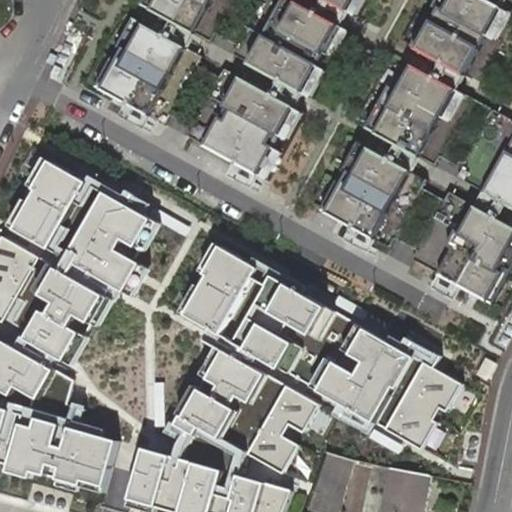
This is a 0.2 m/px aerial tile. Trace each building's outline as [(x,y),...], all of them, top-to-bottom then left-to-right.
[(140,0),(138,5),(191,35),(211,0),(140,0)] [(339,28),(287,0),(282,0),(247,66),(302,95),(339,28)] [(354,0),(318,0),(346,15),(354,0)] [(425,20),(410,47),(464,78),(501,13),(478,0),(435,0),(430,9),(437,13),(430,23),(425,20)] [(186,50),(130,20),(114,49),(120,52),(114,62),(109,61),(94,89),(148,118),(186,50)] [(386,89),(363,130),(418,161),(456,92),(408,65),(393,92),(386,89)] [(201,148),(255,177),(293,109),(238,79),(201,148)] [(511,139),(482,196),(511,211),(511,139)] [(318,214),(374,244),(412,174),(356,144),(341,172),(345,176),(339,187),(334,184),(318,214)] [(99,180),(59,159),(24,225),(64,246),(99,180)] [(170,216),(118,187),(79,257),(143,292),(160,262),(130,245),(136,235),(154,244),(170,216)] [(437,278),(490,307),(511,266),(511,231),(475,212),(462,237),(454,233),(445,249),(451,252),(437,278)] [(50,257),(11,234),(0,253),(0,290),(5,293),(0,302),(0,315),(12,322),(50,257)] [(278,268),(238,247),(203,313),(243,334),(278,268)] [(123,295),(72,264),(55,292),(71,302),(64,312),(52,304),(34,333),(80,361),(98,332),(85,324),(95,309),(109,318),(123,295)] [(332,339),(351,308),(287,270),(247,337),(303,370),(319,344),(301,333),(307,324),(332,339)] [(433,363),(364,323),(353,343),(366,351),(360,363),(336,349),(315,385),(394,431),(433,363)] [(69,369),(16,339),(0,367),(12,374),(6,385),(24,395),(30,386),(52,399),(69,369)] [(272,374),(227,347),(188,411),(233,439),(272,374)] [(477,384),(433,363),(400,430),(442,451),(477,384)] [(331,407),(294,387),(257,451),(294,472),(331,407)] [(23,413),(7,408),(2,425),(0,424),(0,461),(116,494),(133,435),(25,405),(23,413)] [(284,511),(292,490),(151,447),(137,500),(178,511),(284,511)] [(352,465),(331,457),(321,483),(346,490),(352,465)] [(423,511),(429,481),(392,473),(384,511),(423,511)] [(343,511),(346,490),(321,483),(319,491),(323,492),(321,498),(317,497),(311,511),(343,511)]
